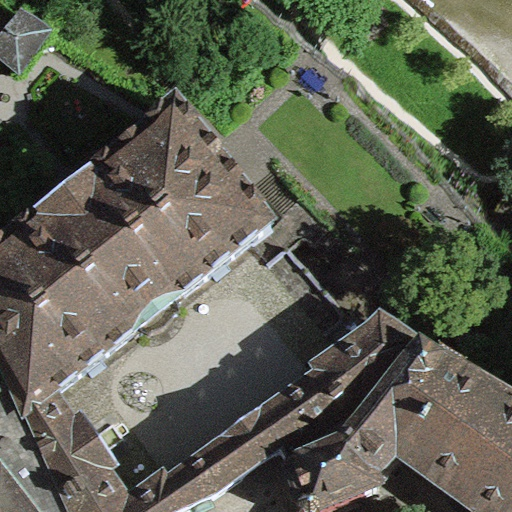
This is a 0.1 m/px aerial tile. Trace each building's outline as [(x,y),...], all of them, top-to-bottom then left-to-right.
[(18,20),(0,40),(0,57),(19,72),(47,38),(18,20)] [(0,371),(10,389),(27,419),(54,398),(135,336),(142,331),(144,330),(148,330),(148,328),(156,325),(160,323),(165,318),(169,313),(171,310),(173,307),(179,302),(263,237),(271,231),(265,223),(181,117),(175,109),(0,246),(0,371)] [(128,505),(132,511),(186,511),(214,500),(219,496),(259,469),(279,455),(282,460),(286,466),(285,470),(338,448),(390,389),(422,353),(380,326),(322,367),(315,372),(320,378),(293,397),(289,399),(262,418),(258,420),(227,442),(224,445),(197,464),(193,467),(167,486),(162,480),(156,485),(128,505)] [(326,511),(374,492),(378,484),(389,472),(400,459),(474,511),(511,511),(511,406),(422,353),(390,389),(338,448),(285,470),(301,509),(298,511),(326,511)] [(54,398),(27,419),(10,389),(0,396),(0,485),(20,511),(132,511),(128,505),(107,475),(114,470),(109,464),(86,429),(81,423),(74,427),(54,398)] [(0,511),(20,511),(0,485),(0,511)]
